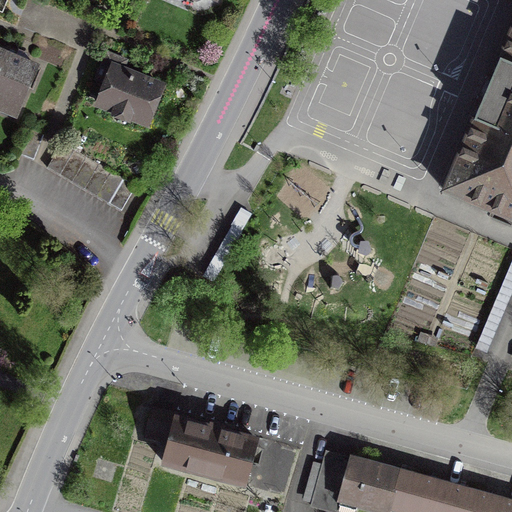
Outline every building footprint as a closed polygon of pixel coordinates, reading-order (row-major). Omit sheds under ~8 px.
[(511,33),(445,191),(511,218),(511,33)] [(0,50),(0,109),(15,116),(36,66),(0,50)] [(99,104),(147,123),(161,87),(122,71),(126,61),(107,53),(97,79),(107,83),(99,104)] [(20,155),(34,160),(44,133),(31,128),(20,155)] [(136,186),(62,143),(47,167),(122,211),(136,186)] [(229,226),(207,277),(213,280),(235,229),(229,226)] [(163,462),(245,484),(257,441),(223,431),(224,428),(210,425),(209,428),(175,419),(176,416),(152,409),(147,428),(171,434),(163,462)] [(389,511),(390,507),(400,472),(351,458),(350,463),(325,456),(311,506),(335,511),(337,511),(341,499),(387,511),(389,511)] [(408,511),(420,511),(429,480),(400,472),(390,507),(408,511)] [(429,480),(420,511),(451,511),(459,488),(429,480)] [(459,488),(451,511),(479,511),(484,495),(459,488)] [(484,495),(479,511),(506,511),(510,502),(484,495)]
